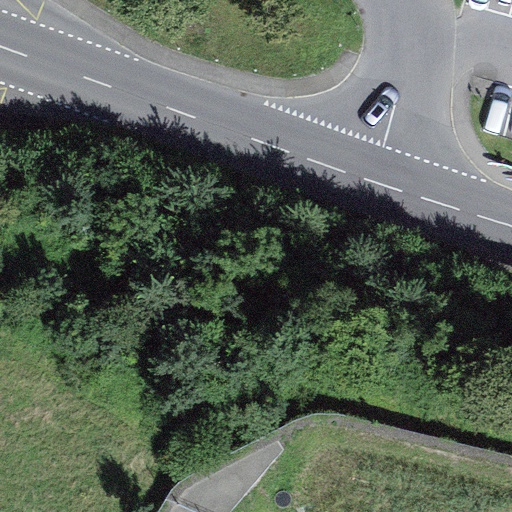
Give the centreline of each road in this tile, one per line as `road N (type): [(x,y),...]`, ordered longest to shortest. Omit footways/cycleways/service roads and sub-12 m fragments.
road 1 (secondary): [(0,44),(370,180)]
road 2 (residential): [(402,0),(410,37),(370,180)]
road 3 (secondary): [(370,180),(511,224)]
